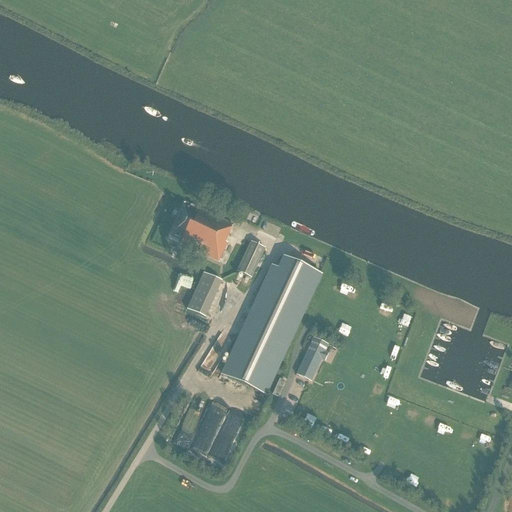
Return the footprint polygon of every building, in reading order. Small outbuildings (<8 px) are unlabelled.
[(229,234),(233,225),(185,203),(168,238),(219,262),(231,235),(229,234)] [(251,279),(264,249),(251,243),(238,272),(251,279)] [(250,330),(288,347),(321,276),(283,258),(250,330)] [(206,314),(223,277),(204,269),(187,306),(206,314)] [(328,346),(313,339),(310,347),(324,353),(328,346)] [(204,362),(213,367),(218,356),(209,351),(204,362)] [(318,359),(307,353),(296,376),(308,381),(318,359)] [(285,381),(280,379),(272,395),(278,397),(285,381)] [(257,412),(263,404),(252,396),(246,405),(257,412)]
